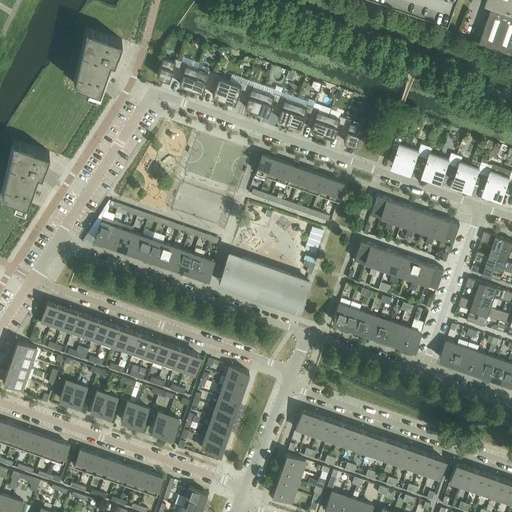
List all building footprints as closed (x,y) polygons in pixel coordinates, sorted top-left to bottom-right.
[(373,0),(447,26),(456,0),(373,0)] [(511,0),(486,0),(485,5),(492,7),(480,41),(511,52),(511,51),(511,0)] [(122,39),(86,27),(86,28),(81,49),(85,50),(81,59),(79,59),(76,70),(80,71),(75,81),(88,86),(86,92),(97,96),(111,56),(115,57),(117,52),(116,52),(115,52),(115,49),(117,50),(118,51),(122,39)] [(175,60),(164,57),(157,75),(159,76),(160,75),(168,77),(167,79),(169,79),(170,75),(176,77),(182,60),(175,58),(175,60)] [(188,62),(182,60),(176,77),(181,79),(179,83),(181,84),(182,82),(190,85),(189,87),(191,87),(197,68),(187,65),(188,62)] [(207,72),(197,68),(191,87),(192,87),(192,86),(198,88),(200,89),(200,90),(202,91),(203,87),(208,89),(214,71),(208,69),(207,72)] [(220,74),(214,71),(208,89),(214,90),(212,94),(214,95),(214,94),(223,97),(222,98),(223,98),(230,80),(220,76),(220,74)] [(241,100),(247,83),(249,79),(232,73),(230,80),(223,98),(225,99),(225,97),(233,100),(233,102),(235,102),(236,98),(241,100)] [(253,85),(247,83),(241,100),(247,102),(245,106),(247,107),(247,105),(255,108),(255,109),(256,110),(263,91),(252,87),(253,85)] [(273,95),(263,91),(256,110),(258,110),(258,109),(264,111),(266,112),(266,113),(268,114),(269,110),(274,111),(280,94),(274,92),(273,95)] [(286,96),(280,94),(274,111),(279,113),(278,117),(279,118),(280,116),(288,119),(288,121),(289,121),(296,103),(285,99),(286,96)] [(306,106),(296,103),(289,121),(290,122),(291,120),(296,122),(299,123),(299,125),(300,125),(302,121),(307,123),(313,106),(307,104),(306,106)] [(319,108),(313,106),(307,123),(312,125),(311,129),(313,129),(313,128),(316,129),(321,131),(320,132),(322,133),(328,114),(318,110),(319,108)] [(339,118),(328,114),(322,133),(323,133),(324,132),(332,135),(331,136),(333,137),(335,132),(340,134),(346,117),(340,115),(339,118)] [(352,119),(346,117),(340,134),(345,136),(344,140),(345,141),(346,139),(349,140),(354,142),(354,144),(356,144),(362,126),(351,122),(352,119)] [(403,167),(411,146),(401,143),(402,138),(396,136),(393,147),(398,149),(393,164),(403,167)] [(49,151),(13,139),(13,140),(9,161),(12,163),(8,172),(6,171),(4,183),(7,184),(3,194),(15,198),(13,204),(25,209),(39,169),(42,170),(44,165),(44,164),(44,165),(42,164),(43,162),(45,163),(49,151)] [(488,140),(486,148),(491,150),(494,141),(488,140)] [(423,156),(427,145),(421,143),(419,149),(411,146),(403,167),(412,170),(418,154),(423,156)] [(433,176),(441,155),(431,151),(433,147),(427,145),(423,156),(428,157),(423,173),(433,176)] [(453,165),(457,154),(452,152),(450,158),(441,155),(433,176),(442,179),(448,163),(453,165)] [(266,174),(273,157),(262,153),(256,171),(266,174)] [(464,185),(471,164),(461,160),(463,156),(457,154),(453,165),(459,166),(454,182),(464,185)] [(283,160),(273,157),(266,174),(277,178),(283,160)] [(293,164),(287,162),(283,160),(277,178),(287,182),(293,164)] [(484,173),(487,163),(482,161),(480,167),(471,164),(464,185),(473,188),(479,172),(484,173)] [(494,194),(501,173),(504,166),(494,162),(493,165),(487,163),(484,173),(489,175),(484,191),(494,194)] [(303,168),(293,164),(287,182),(297,185),(303,168)] [(313,171),(307,169),(303,168),(297,185),(307,189),(313,171)] [(511,181),(511,169),(510,176),(501,173),(494,194),(503,197),(509,180),(511,181)] [(324,175),(313,171),(307,189),(317,192),(324,175)] [(334,178),(328,176),(324,175),(317,192),(328,196),(334,178)] [(344,182),(334,178),(328,196),(338,200),(344,182)] [(387,197),(377,193),(370,212),(381,216),(382,215),(381,214),(387,197)] [(397,200),(387,197),(381,214),(382,215),(389,217),(391,218),(397,200)] [(408,204),(397,200),(391,218),(389,217),(387,222),(392,224),(394,219),(402,221),(408,204)] [(418,207),(408,204),(402,221),(409,224),(412,225),(418,207)] [(418,207),(412,225),(409,224),(407,229),(413,231),(415,226),(422,229),(428,211),(418,207)] [(438,214),(428,211),(422,229),(429,231),(432,232),(438,214)] [(438,214),(432,232),(429,231),(427,236),(433,238),(435,233),(442,235),(442,236),(448,218),(438,214)] [(459,222),(448,218),(442,236),(442,235),(441,237),(452,241),(459,222)] [(101,220),(96,234),(95,237),(98,238),(98,239),(105,242),(111,224),(101,220)] [(122,227),(111,224),(105,242),(112,244),(113,243),(116,244),(122,227)] [(132,231),(122,227),(116,244),(119,246),(126,249),(132,231)] [(309,230),(302,252),(313,256),(321,233),(309,230)] [(493,244),(489,254),(498,257),(505,238),(484,230),(481,240),(493,244)] [(142,235),(132,231),(126,249),(133,251),(133,250),(136,252),(142,235)] [(152,238),(142,235),(136,252),(139,253),(146,256),(152,238)] [(163,242),(152,238),(146,256),(153,258),(154,258),(157,259),(163,242)] [(361,238),(354,258),(365,262),(366,260),(365,260),(371,242),(361,238)] [(511,240),(505,238),(498,257),(507,261),(507,260),(511,250),(511,240)] [(173,245),(163,242),(157,259),(160,260),(167,263),(173,245)] [(382,246),(371,242),(365,260),(366,260),(373,262),(376,263),(382,246)] [(183,249),(173,245),(167,263),(174,265),(177,266),(183,249)] [(382,246),(376,263),(373,262),(371,268),(377,270),(378,264),(386,267),(392,249),(382,246)] [(193,252),(183,249),(177,266),(180,267),(180,268),(187,270),(193,252)] [(402,253),(392,249),(386,267),(393,269),(396,270),(402,253)] [(498,257),(489,254),(477,250),(474,259),(486,263),(483,273),(492,277),(498,257)] [(203,256),(193,252),(187,270),(194,272),(198,273),(203,256)] [(412,256),(402,253),(396,270),(393,269),(391,275),(397,277),(399,271),(406,274),(412,256)] [(241,259),(232,257),(228,255),(219,281),(299,309),(309,280),(242,256),(241,259)] [(214,260),(203,256),(198,273),(201,274),(200,275),(208,277),(214,260)] [(422,260),(412,256),(406,274),(414,277),(416,278),(422,260)] [(507,261),(498,257),(492,277),(501,280),(504,270),(511,272),(511,261),(507,260),(507,261)] [(306,272),(311,273),(315,263),(305,260),(303,265),(308,266),(306,272)] [(422,260),(416,278),(414,277),(412,282),(417,284),(419,279),(426,281),(427,281),(433,263),(422,260)] [(443,267),(433,263),(427,281),(426,281),(425,283),(437,286),(443,267)] [(477,289),(474,300),(473,300),(482,303),(489,283),(468,276),(465,285),(477,289)] [(506,300),(510,290),(489,283),(482,303),(491,306),(495,296),(506,300)] [(473,300),(474,300),(462,295),(458,305),(470,309),(467,319),(476,322),(482,303),(473,300)] [(54,303),(47,300),(41,319),(51,323),(57,305),(54,304),(54,303)] [(349,306),(339,302),(333,319),(335,320),(335,321),(343,324),(349,306)] [(503,310),(491,306),(482,303),(476,322),(485,325),(488,315),(500,319),(503,310)] [(61,307),(57,305),(51,323),(61,327),(68,308),(62,305),(61,307)] [(359,310),(349,306),(343,324),(351,327),(351,326),(353,327),(359,310)] [(75,310),(68,308),(61,327),(72,330),(78,312),(74,311),(75,310)] [(370,313),(359,310),(353,327),(356,327),(355,328),(363,331),(370,313)] [(511,334),(511,312),(503,310),(500,319),(511,323),(508,333),(511,334)] [(82,314),(78,312),(72,330),(82,334),(88,315),(82,312),(82,314)] [(380,317),(370,313),(363,331),(371,334),(372,333),(374,334),(380,317)] [(95,317),(88,315),(82,334),(92,337),(98,319),(95,318),(95,317)] [(390,320),(380,317),(374,334),(376,334),(376,336),(384,338),(390,320)] [(102,321),(98,319),(92,337),(102,341),(109,322),(102,320),(102,321)] [(394,341),(400,324),(390,320),(384,338),(392,341),(392,340),(394,341)] [(115,324),(109,322),(102,341),(112,344),(119,327),(115,325),(115,324)] [(404,345),(410,327),(400,324),(394,341),(396,342),(396,343),(404,345)] [(122,328),(119,327),(112,344),(123,348),(129,329),(123,327),(122,328)] [(415,348),(421,331),(410,327),(404,345),(412,348),(413,347),(415,348)] [(136,331),(129,329),(123,348),(133,351),(139,334),(135,332),(136,331)] [(143,335),(139,334),(133,351),(143,355),(150,336),(144,334),(143,335)] [(156,338),(150,336),(143,355),(154,359),(160,341),(156,340),(156,338)] [(21,341),(18,340),(18,341),(14,350),(33,357),(37,346),(21,341)] [(443,359),(451,362),(457,343),(446,340),(440,357),(443,358),(443,359)] [(164,342),(160,341),(154,359),(164,362),(170,343),(164,341),(164,342)] [(177,345),(170,343),(164,362),(174,366),(180,348),(176,347),(177,345)] [(467,347),(457,343),(451,362),(459,364),(459,363),(461,364),(467,347)] [(471,369),(477,351),(467,347),(461,364),(463,365),(463,366),(471,369)] [(184,349),(180,348),(174,366),(184,369),(191,350),(184,348),(184,349)] [(33,357),(14,350),(11,360),(30,367),(33,357)] [(197,353),(191,350),(184,369),(195,373),(201,355),(197,354),(197,353)] [(488,354),(477,351),(471,369),(479,371),(479,370),(482,371),(488,354)] [(498,358),(488,354),(482,371),(484,372),(483,373),(491,376),(498,358)] [(508,361),(498,358),(491,376),(499,379),(500,377),(502,378),(508,361)] [(30,367),(11,360),(7,370),(26,377),(30,367)] [(511,382),(511,362),(508,361),(502,378),(504,379),(504,380),(511,383),(511,382)] [(249,371),(230,364),(226,375),(245,381),(249,371)] [(26,377),(7,370),(4,380),(3,381),(7,382),(22,388),(26,377)] [(245,381),(226,375),(223,385),(242,392),(245,381)] [(77,382),(66,378),(59,397),(70,401),(77,382)] [(87,386),(77,382),(70,401),(81,405),(87,386)] [(242,392),(223,385),(219,395),(238,402),(242,392)] [(96,389),(90,408),(101,412),(107,393),(96,389)] [(118,396),(107,393),(101,412),(111,415),(118,396)] [(238,402),(219,395),(216,405),(235,412),(238,402)] [(127,400),(121,419),(131,422),(138,403),(127,400)] [(138,403),(131,422),(142,426),(149,407),(138,403)] [(235,412),(216,405),(212,415),(231,422),(235,412)] [(313,412),(306,409),(306,411),(302,409),(295,427),(306,431),(313,412)] [(158,410),(151,429),(162,433),(169,414),(158,410)] [(319,414),(313,412),(306,431),(316,434),(322,416),(319,415),(319,414)] [(179,418),(169,414),(162,433),(173,437),(179,418)] [(231,422),(212,415),(209,426),(227,432),(231,422)] [(333,419),(327,417),(326,418),(322,416),(316,434),(327,438),(333,419)] [(339,421),(333,419),(327,438),(337,441),(343,424),(339,422),(339,421)] [(17,425),(7,422),(1,439),(11,443),(17,425)] [(353,426),(347,424),(347,425),(343,424),(337,441),(347,445),(353,426)] [(28,429),(21,426),(17,425),(11,443),(21,446),(28,429)] [(227,432),(209,426),(205,436),(224,443),(227,432)] [(360,428),(353,426),(347,445),(357,448),(363,431),(359,429),(360,428)] [(38,432),(28,429),(21,446),(32,450),(38,432)] [(374,433),(367,431),(367,432),(363,431),(357,448),(367,452),(374,433)] [(48,436),(42,434),(38,432),(32,450),(42,453),(48,436)] [(380,435),(374,433),(367,452),(378,456),(384,438),(380,436),(380,435)] [(58,439),(48,436),(42,453),(52,457),(58,439)] [(224,443),(205,436),(201,447),(220,453),(224,443)] [(386,463),(388,459),(394,440),(388,438),(388,439),(384,438),(378,456),(376,460),(386,463)] [(69,443),(62,441),(58,439),(52,457),(63,461),(69,443)] [(401,442),(394,440),(388,459),(398,463),(404,445),(400,444),(401,442)] [(408,446),(404,445),(398,463),(408,466),(415,447),(408,445),(408,446)] [(74,464),(84,468),(91,451),(80,447),(74,464)] [(421,450),(415,447),(408,466),(418,470),(425,452),(421,451),(421,450)] [(101,454),(95,452),(91,451),(84,468),(95,472),(101,454)] [(306,459),(287,452),(283,463),(302,469),(306,459)] [(428,453),(425,452),(418,470),(429,473),(435,454),(429,452),(428,453)] [(111,458),(101,454),(95,472),(105,475),(111,458)] [(442,457),(435,454),(429,473),(439,477),(446,459),(441,458),(442,457)] [(121,461),(115,459),(111,458),(105,475),(115,479),(121,461)] [(131,465),(121,461),(115,479),(125,482),(131,465)] [(302,469),(283,463),(279,473),(298,479),(302,469)] [(449,481),(460,484),(467,465),(460,463),(460,464),(456,463),(449,481)] [(142,468),(135,466),(131,465),(125,482),(135,486),(142,468)] [(467,465),(460,484),(470,488),(476,470),(473,469),(473,468),(467,465)] [(152,472),(142,468),(135,486),(146,489),(152,472)] [(480,471),(476,470),(470,488),(480,491),(487,472),(481,470),(480,471)] [(162,476),(152,472),(146,489),(156,493),(162,476)] [(493,475),(487,472),(480,491),(491,495),(497,477),(493,476),(493,475)] [(298,479),(279,473),(276,483),(295,490),(298,479)] [(170,490),(175,478),(171,477),(166,489),(170,490)] [(501,478),(497,477),(491,495),(501,498),(507,479),(501,477),(501,478)] [(511,481),(507,479),(501,498),(511,502),(511,499),(511,481)] [(295,490),(276,483),(272,494),(291,500),(295,490)] [(189,485),(186,496),(203,502),(207,491),(189,485)] [(324,508),(334,511),(335,511),(342,493),(331,490),(324,508)] [(7,511),(12,496),(2,493),(0,499),(0,511),(2,511),(7,511)] [(346,511),(352,497),(342,493),(335,511),(346,511)] [(19,511),(23,500),(12,496),(7,511),(19,511)] [(203,502),(186,496),(182,506),(200,511),(203,502)] [(358,511),(362,500),(352,497),(346,511),(358,511)] [(370,511),(373,504),(362,500),(358,511),(370,511)]
